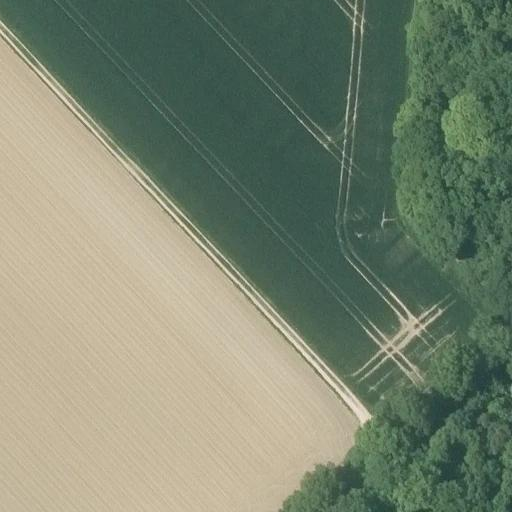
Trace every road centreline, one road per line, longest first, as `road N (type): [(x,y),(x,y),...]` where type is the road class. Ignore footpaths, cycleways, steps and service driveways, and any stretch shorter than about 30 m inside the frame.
road 1 (track): [(382,436),(0,32)]
road 2 (unclassified): [(299,511),(511,315)]
